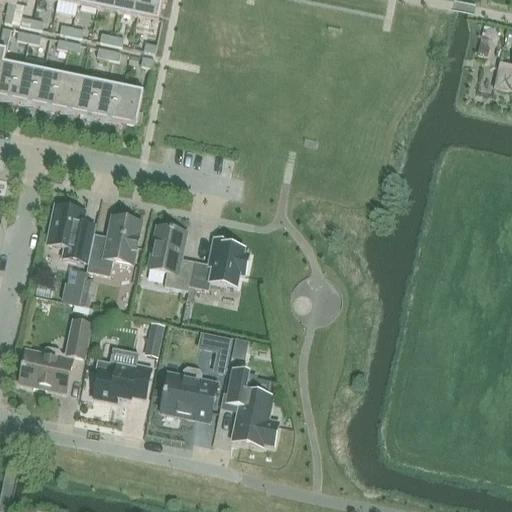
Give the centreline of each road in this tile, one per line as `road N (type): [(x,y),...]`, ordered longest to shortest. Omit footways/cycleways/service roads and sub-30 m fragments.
road 1 (residential): [(230,475),(0,426)]
road 2 (residential): [(0,348),(37,155)]
road 3 (residential): [(215,194),(37,155)]
